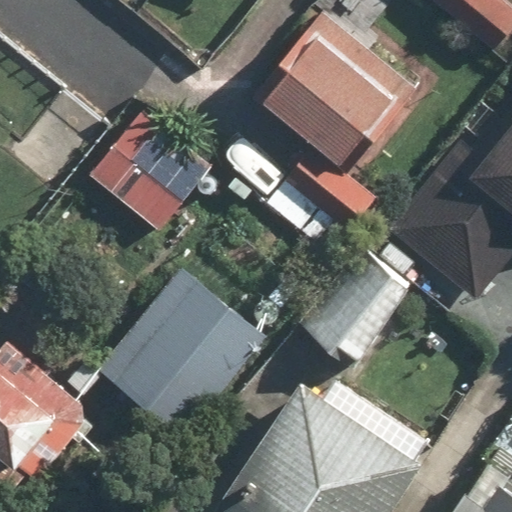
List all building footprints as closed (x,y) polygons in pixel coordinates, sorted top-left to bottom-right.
[(288,164),(353,218),(371,196),(327,160),(353,129),(365,140),(415,86),(317,6),(268,66),(274,71),(252,99),(305,143),(288,164)] [(511,101),(475,150),(455,135),(386,227),(477,294),(511,247),(511,101)] [(142,104),(82,173),(149,232),(209,163),(142,104)] [(337,219),(283,175),(262,200),(316,244),(337,219)] [(335,346),(351,361),(414,290),(393,271),(406,257),(383,236),(302,328),(330,352),(335,346)] [(263,330),(181,261),(93,368),(175,436),(263,330)] [(69,391),(0,337),(0,453),(13,464),(69,391)] [(380,511),(417,455),(296,377),(208,511),(380,511)] [(511,511),(511,483),(479,459),(441,511),(511,511)]
